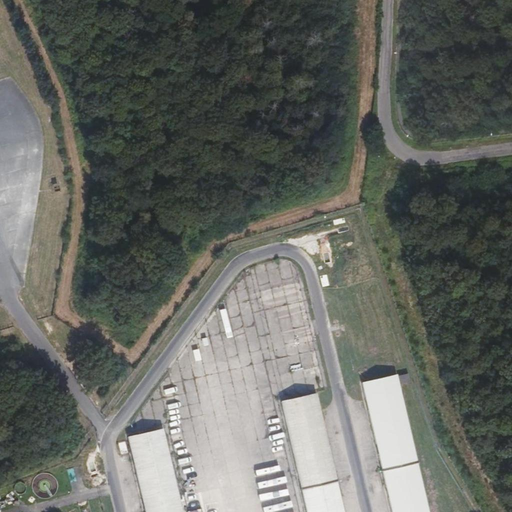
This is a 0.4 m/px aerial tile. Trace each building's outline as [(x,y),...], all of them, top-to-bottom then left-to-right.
[(390,511),(428,511),(422,485),(396,374),(361,382),(384,484),(390,511)] [(306,511),(342,511),(333,470),(315,393),(280,401),(305,506),(306,511)] [(180,511),(180,509),(161,428),(127,436),(145,511),(180,511)] [(72,468),(67,469),(71,483),(76,482),(72,468)] [(52,496),(56,492),(57,487),(56,481),(53,476),(48,474),(43,473),(37,476),(34,480),(32,485),(33,491),(36,495),(41,498),(47,498),(52,496)] [(23,492),(25,490),(25,488),(25,485),(23,483),(21,482),(18,482),(16,483),(14,485),(13,487),(14,490),(15,492),(18,493),(20,493),(23,492)]
